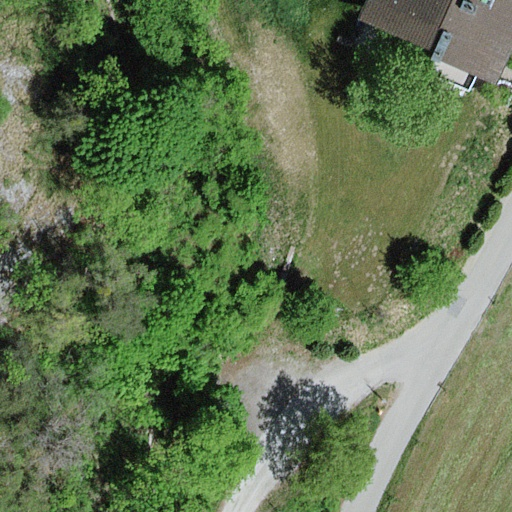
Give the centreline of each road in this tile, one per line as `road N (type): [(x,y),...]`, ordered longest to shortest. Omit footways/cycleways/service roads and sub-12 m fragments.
road 1 (residential): [(364,511),(511,194)]
road 2 (track): [(438,347),(384,352),(324,397),(253,511)]
